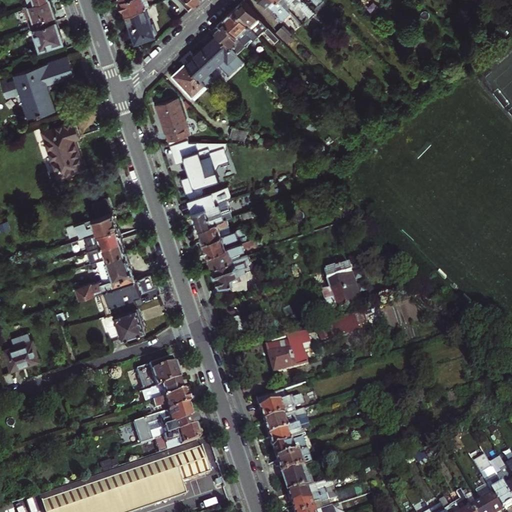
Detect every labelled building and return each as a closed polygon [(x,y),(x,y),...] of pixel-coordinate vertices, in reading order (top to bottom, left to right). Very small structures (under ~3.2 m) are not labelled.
[(32,0),(40,21),(61,15),(57,3),(55,0),(32,0)] [(145,0),(120,0),(123,7),(125,14),(144,8),(148,7),(145,0)] [(175,0),(188,12),(193,6),(186,0),(175,0)] [(288,12),(276,0),(259,0),(280,23),(290,14),(288,12)] [(316,15),(301,0),(276,0),(288,12),(292,7),(296,11),(300,8),(311,20),(316,15)] [(237,6),(233,10),(254,33),(260,28),(265,33),(269,30),(242,2),(237,6)] [(148,17),(144,8),(125,14),(135,42),(148,38),(154,35),(148,17)] [(227,15),(222,21),(236,37),(243,30),(253,40),(257,36),(254,33),(233,10),(227,15)] [(61,15),(40,21),(37,22),(45,43),(67,35),(65,28),(61,15)] [(246,46),(236,37),(222,21),(218,24),(212,29),(218,35),(236,55),(246,46)] [(292,40),(281,28),(275,33),(286,45),(292,40)] [(185,66),(203,86),(209,81),(206,78),(219,67),(228,76),(243,62),(236,55),(218,35),(200,52),(194,57),(188,52),(179,61),(185,66)] [(31,110),(42,107),(43,109),(59,104),(57,95),(50,78),(78,68),(74,59),(71,49),(18,67),(20,74),(5,79),(8,91),(24,86),(31,110)] [(203,86),(185,66),(177,73),(172,78),(192,99),(205,88),(203,86)] [(163,123),(169,142),(191,136),(179,98),(157,105),(163,123)] [(310,114),(300,122),(304,126),(306,128),(315,120),(310,114)] [(81,145),(78,134),(84,132),(77,115),(46,126),(61,172),(88,164),(81,145)] [(315,120),(306,128),(311,133),(320,124),(315,120)] [(306,128),(304,126),(300,130),(307,137),(311,133),(306,128)] [(244,133),(230,128),(227,136),(242,140),(244,133)] [(368,138),(363,134),(355,141),(359,146),(368,138)] [(190,143),(188,139),(175,144),(180,162),(187,160),(192,175),(181,179),(182,181),(188,200),(206,194),(203,186),(220,181),(217,171),(220,166),(231,162),(226,148),(228,143),(190,143)] [(206,194),(188,200),(192,212),(226,201),(232,199),(228,187),(206,194)] [(106,210),(117,207),(112,191),(101,195),(106,210)] [(198,229),(226,219),(232,217),(226,201),(192,212),(194,220),(198,229)] [(117,207),(106,210),(41,232),(43,239),(95,222),(96,220),(98,219),(102,229),(122,222),(120,215),(117,207)] [(252,217),(250,211),(239,215),(241,220),(252,217)] [(228,225),(226,219),(198,229),(200,235),(202,241),(221,235),(219,229),(228,225)] [(92,239),(94,245),(106,241),(106,242),(116,239),(116,237),(126,233),(124,228),(122,222),(102,229),(67,240),(69,247),(83,242),(92,239)] [(219,229),(221,235),(230,232),(228,225),(219,229)] [(206,254),(225,248),(223,242),(225,240),(225,242),(245,236),(242,228),(230,232),(221,235),(202,241),(204,249),(206,254)] [(106,241),(94,245),(85,248),(87,254),(108,247),(110,253),(130,246),(128,241),(126,234),(126,233),(116,237),(116,239),(106,242),(106,241)] [(83,242),(85,248),(94,245),(92,239),(83,242)] [(212,268),(239,258),(236,250),(243,247),(241,242),(225,248),(206,254),(208,261),(211,268),(212,268)] [(130,246),(110,253),(117,275),(110,277),(109,273),(105,274),(80,283),(84,294),(140,275),(139,271),(135,260),(130,246)] [(108,247),(87,254),(89,260),(99,257),(110,253),(108,247)] [(117,275),(110,253),(99,257),(105,274),(109,273),(110,277),(117,275)] [(216,278),(218,286),(238,279),(236,273),(253,268),(250,261),(248,255),(239,258),(212,268),(216,278)] [(250,261),(253,268),(253,271),(256,270),(259,267),(260,263),(261,260),(260,257),(250,261)] [(348,267),(325,274),(331,292),(321,295),(323,300),(324,305),(334,301),(337,311),(355,306),(345,276),(351,274),(348,267)] [(113,310),(111,313),(112,318),(116,319),(124,317),(128,331),(151,324),(144,300),(132,304),(113,310)] [(9,346),(16,366),(32,360),(43,357),(36,336),(9,346)] [(286,341),(265,348),(269,361),(274,373),(301,364),(298,353),(291,355),(286,341)] [(139,365),(141,372),(176,361),(175,357),(173,353),(139,365)] [(153,381),(154,385),(181,376),(178,368),(176,361),(141,372),(145,384),(153,381)] [(144,388),(148,401),(186,388),(183,382),(181,376),(154,385),(144,388)] [(186,388),(148,401),(150,405),(156,402),(157,405),(161,404),(163,410),(190,400),(188,394),(186,388)] [(280,405),(285,403),(282,392),(276,394),(280,405)] [(260,414),(263,424),(289,416),(288,411),(303,406),(302,402),(316,397),(314,393),(285,403),(280,405),(276,394),(255,401),(260,414)] [(143,440),(155,436),(194,423),(191,415),(194,413),(193,410),(190,400),(163,410),(153,413),(136,419),(143,440)] [(163,410),(161,404),(157,405),(156,402),(150,405),(153,413),(163,410)] [(268,439),(296,429),(299,428),(296,419),(298,418),(305,416),(303,411),(289,416),(263,424),(266,431),(268,439)] [(159,450),(202,435),(199,428),(197,422),(194,423),(155,436),(159,450)] [(299,428),(300,434),(310,430),(308,425),(301,427),(299,428)] [(300,441),(296,429),(268,439),(270,444),(273,451),(300,441)] [(42,490),(44,497),(204,441),(202,435),(159,450),(42,490)] [(275,456),(277,463),(305,453),(302,444),(304,444),(303,440),(300,441),(273,451),(275,456)] [(214,467),(204,441),(44,497),(49,510),(50,511),(123,511),(191,489),(186,477),(214,467)] [(511,462),(511,463),(503,451),(497,455),(507,471),(511,479),(511,462)] [(279,470),(282,476),(305,468),(311,466),(307,453),(305,453),(277,463),(279,470)] [(511,507),(511,503),(504,489),(485,459),(474,466),(486,486),(501,511),(503,511),(508,510),(511,507)] [(288,496),(312,487),(305,468),(282,476),(281,477),(284,487),(288,496)] [(511,479),(507,471),(502,474),(508,486),(504,489),(511,503),(511,479)] [(473,511),(465,498),(456,483),(449,487),(458,502),(460,500),(462,503),(455,507),(457,511),(473,511)] [(501,511),(486,486),(483,487),(489,498),(481,503),(487,511),(501,511)] [(290,501),(291,506),(300,503),(301,505),(310,503),(310,501),(324,497),(322,491),(314,493),(312,487),(288,496),(290,501)] [(487,511),(481,503),(474,507),(468,496),(465,498),(473,511),(487,511)] [(293,511),(317,511),(324,510),(322,505),(326,503),(324,497),(310,501),(310,503),(301,505),(300,503),(291,506),(292,508),(293,511)] [(439,503),(440,504),(444,511),(457,511),(455,507),(454,506),(450,509),(444,500),(439,503)]
